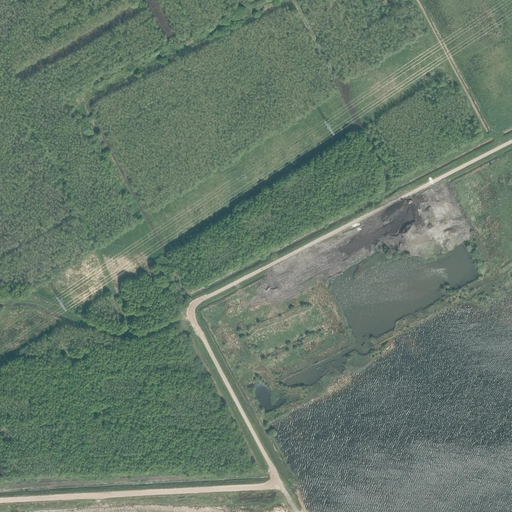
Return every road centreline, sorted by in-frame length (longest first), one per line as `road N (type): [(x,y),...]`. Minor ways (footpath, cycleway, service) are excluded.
road 1 (unclassified): [(279,482),(191,320),(193,305),(511,143)]
road 2 (track): [(279,482),(0,498)]
road 3 (track): [(0,301),(34,300),(129,335),(190,316)]
road 4 (track): [(87,222),(129,335)]
